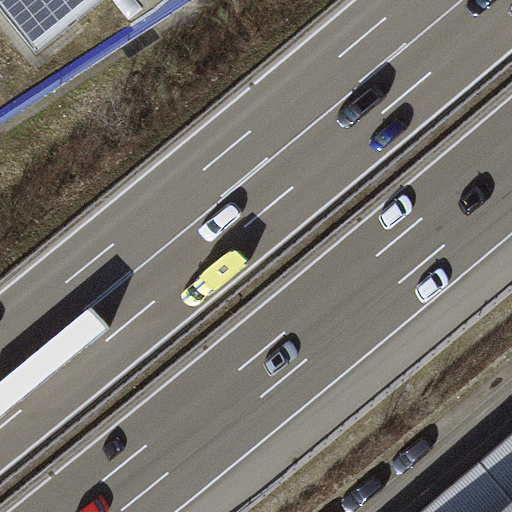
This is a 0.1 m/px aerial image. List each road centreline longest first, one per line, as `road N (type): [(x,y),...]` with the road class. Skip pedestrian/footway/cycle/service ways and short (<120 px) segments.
road 1 (motorway): [(462,0),(0,383)]
road 2 (motorway): [(93,511),(511,166)]
